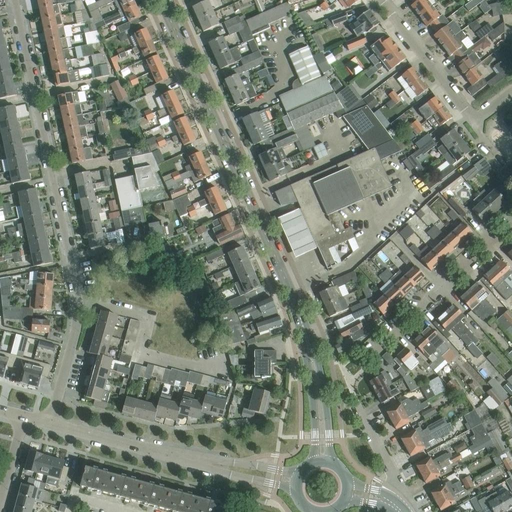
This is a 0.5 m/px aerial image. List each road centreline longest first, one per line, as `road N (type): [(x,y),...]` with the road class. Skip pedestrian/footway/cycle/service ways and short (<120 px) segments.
road 1 (secondary): [(308,347),(160,0)]
road 2 (residential): [(78,299),(14,0)]
road 3 (residential): [(230,369),(139,353),(149,319),(78,299)]
road 4 (residential): [(388,334),(511,218)]
road 5 (residential): [(473,121),(380,0)]
road 6 (residential): [(187,459),(50,424)]
road 7 (residential): [(50,424),(78,299)]
road 8 (secondary): [(331,464),(325,397),(308,347)]
